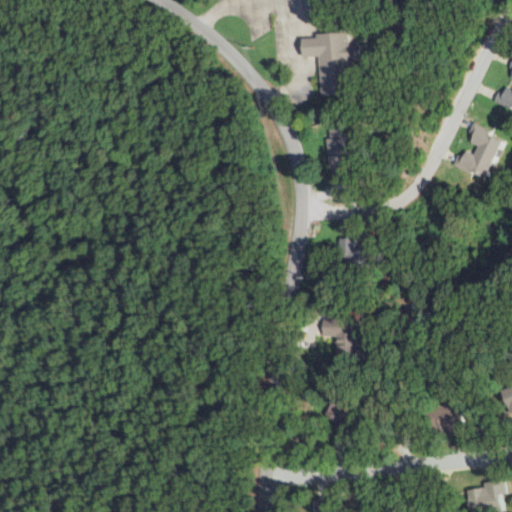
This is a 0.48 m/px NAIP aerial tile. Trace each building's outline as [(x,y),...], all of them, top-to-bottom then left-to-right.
[(325,94),(356,92),(355,58),(367,57),(366,43),(354,44),(353,31),(320,32),(321,37),(308,37),(309,56),(323,55),(325,94)] [(511,86),(507,85),(501,100),(511,103),(511,86)] [(511,135),(478,123),(475,131),(480,133),(477,141),(484,144),(481,153),(472,150),(470,157),(463,155),(459,164),(497,177),(511,135)] [(334,164),(362,161),(357,126),(330,129),(334,164)] [(359,237),(345,237),(345,264),(366,263),(366,247),(359,247),(359,237)] [(385,237),(368,237),(368,263),(384,263),(385,237)] [(359,356),(359,318),(326,317),(325,334),(339,334),(339,356),(359,356)] [(375,410),(348,393),(332,417),(359,434),(375,410)] [(504,495),(511,493),(506,478),(478,487),(485,508),(506,500),(504,495)] [(336,511),(336,503),(319,504),(319,511),(336,511)]
